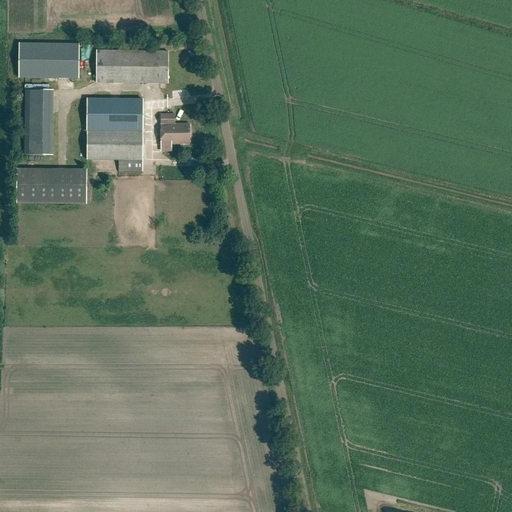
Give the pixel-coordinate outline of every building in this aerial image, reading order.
[(78,45),(18,45),(18,79),(78,79),(78,45)] [(169,85),(169,52),(96,52),(96,84),(169,85)] [(50,156),(51,91),(25,91),(25,155),(50,156)] [(143,161),(143,100),(87,101),(86,131),(87,131),(87,161),(143,161)] [(171,146),(190,145),(189,125),(175,125),(175,116),(160,116),(161,125),(160,125),(160,146),(160,152),(172,152),(171,146)] [(16,204),(86,204),(87,170),(17,170),(16,204)]
